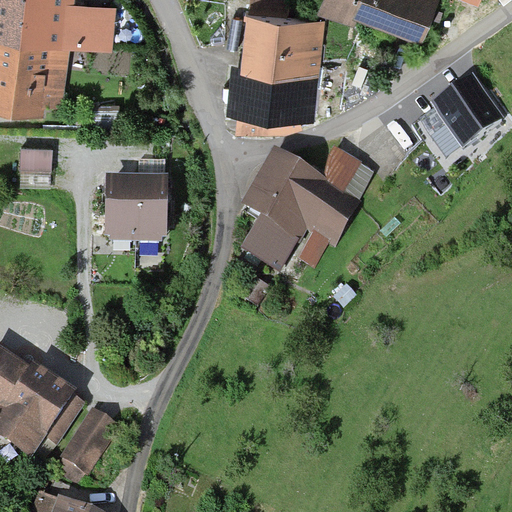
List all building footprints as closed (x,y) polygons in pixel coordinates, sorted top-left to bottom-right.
[(0,0),(0,104),(54,111),(61,43),(105,47),(110,7),(66,2),(65,0),(0,0)] [(323,0),(318,14),(353,28),(356,20),(421,45),(439,0),(323,0)] [(230,65),(224,114),(235,115),(234,133),(298,136),(300,123),(307,124),(319,20),(247,12),(241,66),(230,65)] [(500,120),(472,81),(437,107),(465,146),(500,120)] [(23,147),(22,168),(51,170),(52,149),(23,147)] [(355,164),(332,152),(317,180),(272,155),(242,209),(260,218),(241,251),(277,271),(302,226),(331,243),(351,206),(336,198),(355,164)] [(31,190),(56,191),(57,176),(31,176),(31,190)] [(105,181),(104,242),(163,243),(164,182),(105,181)] [(0,349),(0,429),(34,450),(46,431),(70,392),(0,349)] [(70,392),(46,431),(62,441),(86,402),(70,392)] [(88,411),(60,459),(85,474),(113,425),(88,411)] [(85,511),(44,497),(38,511),(85,511)]
